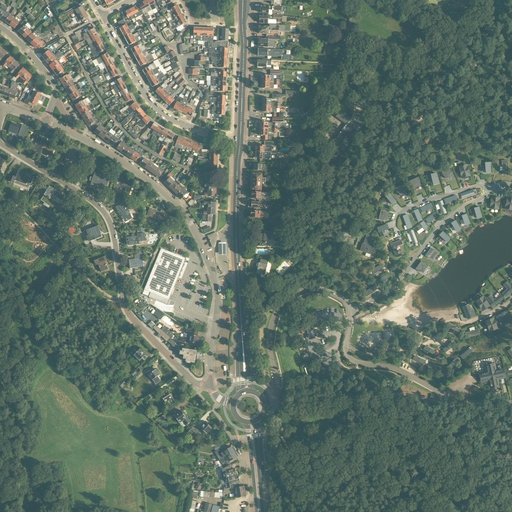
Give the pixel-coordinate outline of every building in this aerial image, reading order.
[(145,17),(147,16),(149,15),(147,13),(152,10),(147,0),(142,2),(143,3),(142,4),(142,5),(140,7),(144,14),(145,17)] [(147,0),(152,10),(153,11),(156,9),(155,7),(157,6),(153,0),(147,0)] [(164,0),(163,1),(162,2),(163,4),(161,5),(162,7),(160,8),(161,11),(166,8),(165,6),(174,1),(173,0),(164,0),(165,0),(164,0)] [(450,0),(450,1),(456,4),(458,2),(467,9),(470,4),(476,8),(478,4),(472,0),(450,0)] [(6,11),(6,12),(8,8),(2,4),(0,7),(0,18),(1,19),(6,11)] [(281,7),(281,5),(273,5),(273,7),(260,6),(260,8),(259,8),(259,11),(260,11),(260,13),(269,13),(269,10),(274,10),(274,11),(282,11),(282,7),(281,7)] [(165,18),(179,10),(177,6),(170,10),(171,12),(164,15),(165,18)] [(85,12),(82,7),(76,11),(74,8),(66,13),(67,16),(73,12),(76,17),(85,12)] [(135,18),(135,19),(144,14),(140,7),(136,9),(136,7),(134,8),(134,7),(130,9),(133,15),(135,18)] [(129,21),(135,18),(133,15),(130,9),(126,12),(125,13),(129,21)] [(171,20),(181,14),(179,10),(165,18),(166,19),(170,17),(171,20)] [(11,15),(6,12),(6,11),(1,19),(6,22),(11,15)] [(76,17),(75,18),(77,23),(88,17),(85,12),(76,17)] [(170,26),(184,19),(181,14),(171,20),(172,22),(169,24),(170,26)] [(16,18),(15,18),(11,15),(6,22),(10,26),(16,18)] [(260,17),(259,19),(259,21),(259,22),(259,23),(268,23),(268,19),(270,19),(282,19),(282,16),(268,15),(263,15),(263,17),(260,17)] [(16,18),(10,26),(15,29),(18,25),(21,20),(16,17),(15,18),(16,18)] [(184,19),(170,26),(171,28),(172,30),(176,28),(181,26),(186,23),(184,19)] [(23,36),(29,29),(32,27),(28,23),(26,26),(25,26),(25,27),(24,26),(19,32),(23,36)] [(69,32),(65,23),(61,25),(66,33),(69,32)] [(122,33),(134,26),(133,24),(128,27),(126,25),(120,28),(122,33)] [(271,28),(269,27),(259,27),(259,30),(258,30),(258,32),(259,33),(259,34),(269,34),(270,34),(270,31),(280,32),(290,32),(290,26),(275,26),(270,25),(270,26),(271,26),(271,28)] [(337,33),(339,26),(331,25),(329,32),(337,33)] [(60,38),(63,36),(58,26),(54,27),(55,30),(58,35),(60,38)] [(124,37),(131,33),(130,31),(135,29),(134,26),(122,33),(124,37)] [(198,44),(199,28),(194,28),(193,40),(190,40),(190,43),(194,44),(194,47),(198,47),(198,44)] [(27,40),(32,34),(31,33),(32,32),(29,29),(23,36),(27,40)] [(86,40),(97,34),(94,29),(83,35),(86,40)] [(222,41),(227,42),(228,42),(229,30),(222,29),(222,30),(218,29),(218,36),(222,36),(222,41)] [(174,40),(177,42),(183,34),(180,31),(174,40)] [(31,44),(37,38),(37,37),(39,35),(35,32),(32,35),(32,34),(27,40),(31,44)] [(127,42),(138,35),(140,34),(139,32),(132,35),(131,33),(124,37),(127,42)] [(89,45),(100,39),(97,34),(86,40),(89,45)] [(76,45),(77,45),(80,43),(76,35),(71,38),(76,45)] [(138,35),(127,42),(129,46),(139,40),(138,38),(139,37),(138,35)] [(258,45),(258,46),(258,47),(268,47),(273,47),(273,42),(278,42),(278,38),(273,38),(268,37),(268,39),(259,39),(258,43),(258,45)] [(37,38),(31,44),(35,48),(37,46),(39,49),(43,45),(40,43),(42,42),(37,38)] [(90,47),(91,50),(92,50),(103,45),(100,39),(89,45),(90,47)] [(103,45),(92,50),(92,51),(93,52),(95,51),(97,54),(105,50),(103,45)] [(133,54),(145,47),(144,45),(140,48),(138,46),(131,49),(133,54)] [(167,46),(163,49),(161,50),(164,55),(170,52),(167,46)] [(136,58),(147,52),(146,50),(146,49),(145,47),(133,54),(136,58)] [(335,48),(330,47),(327,47),(326,54),(334,56),(335,48)] [(283,50),(263,49),(258,49),(258,56),(282,57),(281,60),(289,60),(289,55),(282,55),(283,50)] [(46,61),(54,55),(50,50),(42,56),(46,61)] [(173,51),(169,53),(167,54),(170,60),(176,56),(173,51)] [(138,62),(152,55),(150,53),(148,54),(147,52),(136,58),(138,62)] [(107,53),(96,60),(99,65),(102,63),(110,59),(107,53)] [(50,66),(58,60),(56,57),(55,58),(54,55),(46,61),(50,66)] [(152,55),(138,62),(140,67),(147,63),(148,64),(155,60),(152,55)] [(9,68),(15,61),(10,57),(3,65),(5,67),(7,65),(9,67),(9,68)] [(105,69),(113,64),(110,59),(102,63),(105,69)] [(54,71),(61,65),(58,60),(50,66),(54,71)] [(15,61),(9,68),(12,70),(10,72),(12,74),(14,72),(14,71),(19,65),(15,61)] [(145,75),(158,67),(161,66),(158,61),(149,66),(149,67),(143,70),(145,75)] [(273,70),(274,65),(271,65),(271,62),(263,61),(258,61),(257,67),(266,68),(266,69),(271,70),(270,70),(273,70)] [(108,74),(116,69),(113,64),(105,69),(107,74),(108,74)] [(61,65),(54,71),(57,76),(60,74),(61,76),(65,73),(64,71),(65,70),(61,65)] [(147,79),(159,72),(158,70),(159,69),(158,67),(145,75),(147,79)] [(22,79),(28,73),(23,69),(16,77),(18,79),(20,77),(22,79)] [(108,74),(107,74),(104,75),(106,78),(106,77),(109,76),(111,79),(119,75),(116,69),(108,74)] [(261,82),(279,83),(279,82),(279,80),(274,80),(274,74),(280,74),(280,70),(273,70),(270,70),(270,76),(262,75),(261,82)] [(150,83),(164,75),(163,73),(162,74),(161,72),(159,72),(147,79),(150,83)] [(22,79),(20,81),(25,85),(32,77),(28,73),(22,79)] [(176,79),(175,79),(174,79),(175,80),(174,81),(175,82),(176,82),(177,83),(176,83),(183,77),(180,74),(176,79)] [(72,80),(73,80),(70,75),(68,76),(67,76),(60,80),(63,85),(72,80)] [(164,75),(150,83),(152,88),(157,85),(163,82),(162,79),(165,77),(164,75)] [(113,89),(124,84),(121,78),(115,81),(117,84),(112,86),(112,87),(113,89)] [(181,87),(184,84),(186,82),(182,79),(177,84),(181,87)] [(75,85),(72,80),(63,85),(67,91),(75,85)] [(10,98),(15,83),(12,82),(11,85),(11,86),(10,89),(7,88),(4,96),(10,98)] [(15,83),(10,98),(15,99),(16,98),(19,99),(21,91),(15,89),(17,84),(15,83)] [(159,95),(168,86),(165,83),(161,86),(155,92),(159,95)] [(121,92),(127,89),(124,84),(113,89),(116,94),(121,92)] [(70,96),(78,91),(78,90),(81,89),(79,86),(77,88),(75,85),(67,91),(70,96)] [(162,99),(172,90),(168,86),(159,95),(162,99)] [(177,91),(166,102),(169,106),(175,100),(174,100),(173,98),(175,96),(178,93),(180,92),(183,88),(181,87),(177,91)] [(121,99),(130,94),(127,89),(121,92),(123,95),(120,96),(121,99)] [(177,91),(175,89),(173,91),(172,90),(162,99),(166,102),(177,91)] [(31,96),(38,100),(41,95),(33,91),(31,90),(29,95),(31,96)] [(78,91),(70,96),(73,101),(82,96),(78,91)] [(118,101),(115,102),(117,105),(122,102),(125,100),(127,103),(132,100),(130,94),(121,99),(118,101)] [(36,105),(38,100),(31,96),(29,101),(25,100),(24,103),(33,107),(34,104),(36,105)] [(182,113),(187,103),(188,101),(186,100),(187,98),(185,96),(183,99),(184,99),(178,111),(182,113)] [(184,99),(183,99),(179,97),(172,106),(174,107),(174,109),(178,111),(184,99)] [(79,111),(87,106),(89,105),(86,100),(83,102),(83,101),(76,106),(79,111)] [(187,115),(194,101),(191,100),(190,102),(189,104),(187,103),(182,113),(187,115)] [(194,101),(187,115),(191,117),(194,119),(196,114),(193,113),(195,110),(194,110),(196,107),(194,105),(196,102),(194,101)] [(129,116),(139,107),(135,103),(126,111),(128,113),(127,114),(129,116)] [(82,116),(91,111),(87,106),(79,111),(82,116)] [(136,118),(143,112),(139,107),(129,116),(127,118),(129,121),(130,121),(131,120),(130,119),(133,115),(136,118)] [(94,116),(91,111),(82,116),(85,121),(94,116)] [(362,128),(365,124),(354,115),(351,119),(350,118),(341,111),(336,117),(346,125),(333,143),(344,151),(362,128)] [(140,123),(147,116),(143,112),(136,118),(140,122),(140,123)] [(91,130),(94,127),(98,124),(98,123),(101,120),(98,118),(100,117),(100,115),(100,114),(99,113),(94,116),(85,121),(89,127),(91,130)] [(140,123),(140,122),(138,124),(139,126),(140,125),(143,128),(151,121),(147,116),(140,123)] [(19,135),(19,136),(18,138),(23,140),(23,139),(27,128),(22,126),(22,127),(12,123),(9,132),(19,135)] [(154,134),(159,126),(154,123),(151,128),(154,130),(151,135),(153,136),(155,134),(154,134)] [(99,136),(105,129),(105,128),(100,125),(98,124),(94,127),(97,129),(95,133),(99,136)] [(104,140),(109,132),(111,130),(107,126),(105,128),(105,129),(99,136),(104,140)] [(160,138),(164,129),(159,126),(154,134),(155,134),(160,138)] [(165,141),(165,140),(170,132),(164,129),(160,138),(165,141)] [(277,132),(278,130),(259,129),(259,136),(263,136),(262,140),(268,140),(268,136),(268,132),(272,132),(277,132)] [(114,136),(110,133),(109,132),(104,140),(108,143),(114,136)] [(170,132),(165,140),(165,141),(162,145),(164,147),(168,141),(170,143),(172,143),(172,141),(175,135),(170,132)] [(116,143),(118,139),(114,136),(108,143),(113,147),(116,143)] [(181,148),(184,139),(178,137),(175,147),(180,149),(181,148)] [(183,149),(186,150),(188,147),(190,141),(184,139),(181,148),(183,149)] [(188,147),(186,150),(192,152),(195,143),(190,141),(188,147)] [(40,143),(36,142),(34,149),(37,151),(36,153),(44,156),(45,154),(52,156),(55,149),(44,145),(40,143)] [(122,152),(127,145),(122,142),(121,143),(117,149),(122,152)] [(198,153),(199,152),(199,150),(201,146),(195,143),(192,152),(191,154),(193,155),(194,155),(194,153),(198,154),(198,153)] [(126,156),(132,148),(127,145),(122,152),(126,156)] [(166,148),(164,147),(162,145),(162,146),(160,148),(158,153),(161,155),(166,148)] [(70,154),(68,158),(71,160),(75,154),(80,155),(77,164),(81,166),(85,152),(80,150),(78,150),(74,147),(68,148),(69,154),(70,154)] [(131,159),(136,151),(132,148),(126,156),(131,159)] [(136,151),(131,159),(136,162),(138,159),(140,160),(143,155),(141,154),(136,151)] [(271,153),(264,152),(256,152),(256,157),(260,157),(260,159),(260,162),(265,163),(265,162),(269,162),(269,160),(271,160),(271,153)] [(145,168),(150,161),(143,155),(140,160),(142,162),(140,165),(145,168)] [(149,171),(155,164),(150,161),(145,168),(149,171)] [(490,163),(480,164),(480,167),(486,167),(486,173),(491,173),(490,163)] [(154,175),(159,167),(155,164),(149,171),(154,175)] [(465,166),(458,168),(460,177),(468,176),(465,166)] [(159,167),(154,175),(159,178),(164,171),(159,167)] [(451,168),(442,172),(443,176),(444,176),(445,179),(452,176),(451,173),(452,173),(451,168)] [(13,176),(12,181),(11,182),(14,184),(15,181),(27,185),(27,183),(31,184),(34,177),(30,176),(29,177),(22,174),(22,173),(18,171),(16,177),(13,176)] [(212,173),(193,172),(193,175),(192,180),(197,180),(197,175),(205,176),(205,180),(205,182),(209,182),(209,180),(210,180),(212,177),(212,173)] [(76,178),(73,177),(67,173),(64,176),(70,180),(74,182),(76,178)] [(261,174),(253,173),(252,173),(252,175),(252,182),(260,182),(264,182),(265,178),(260,178),(261,174)] [(94,190),(99,192),(105,177),(95,174),(91,186),(95,188),(94,190)] [(169,187),(175,181),(171,177),(172,176),(170,174),(166,178),(168,180),(165,183),(169,187)] [(436,174),(426,176),(427,180),(432,178),(434,185),(438,184),(436,174)] [(116,181),(114,186),(113,189),(117,191),(119,187),(126,190),(124,193),(129,195),(133,183),(130,182),(130,184),(124,181),(121,180),(122,179),(117,177),(116,181)] [(418,177),(409,181),(411,186),(413,185),(414,189),(421,186),(419,182),(421,182),(418,177)] [(173,191),(180,184),(176,181),(175,181),(169,187),(173,191)] [(177,195),(183,189),(184,188),(180,184),(173,191),(177,195)] [(405,185),(395,189),(397,193),(399,193),(400,196),(407,193),(405,190),(406,189),(405,185)] [(41,200),(45,203),(43,205),(49,209),(50,206),(53,208),(54,206),(57,208),(58,206),(61,208),(63,204),(69,208),(71,204),(63,199),(62,201),(52,195),(55,190),(50,187),(48,190),(46,193),(41,200)] [(183,189),(177,195),(181,199),(188,193),(183,189)] [(473,190),(460,195),(462,199),(472,196),(474,195),(474,193),(473,193),(473,190)] [(149,208),(154,196),(146,192),(137,204),(148,211),(149,208)] [(261,193),(257,192),(252,192),(252,193),(251,193),(251,196),(252,196),(252,199),(249,199),(249,202),(262,202),(266,202),(266,200),(267,200),(267,196),(261,196),(261,193)] [(390,194),(382,200),(384,203),(388,200),(392,205),(396,202),(390,194)] [(455,196),(444,200),(445,204),(449,203),(449,202),(454,201),(457,200),(455,196)] [(492,198),(491,208),(498,209),(499,199),(492,198)] [(206,201),(201,200),(198,200),(198,202),(199,203),(204,204),(204,208),(204,209),(215,209),(216,203),(206,203),(206,201)] [(442,201),(438,202),(441,212),(441,213),(441,215),(442,215),(444,214),(446,213),(442,201)] [(129,210),(125,203),(116,207),(115,207),(118,212),(119,212),(125,223),(132,219),(133,217),(132,215),(130,215),(127,216),(125,212),(129,210)] [(426,211),(425,211),(430,209),(433,208),(431,204),(420,209),(422,213),(426,211)] [(475,212),(477,219),(482,217),(479,207),(469,210),(470,214),(475,212)] [(148,211),(148,213),(147,216),(158,220),(157,222),(162,223),(164,218),(165,216),(164,216),(166,212),(161,210),(161,212),(149,208),(148,211)] [(215,215),(215,209),(204,209),(204,212),(202,211),(201,222),(211,222),(211,215),(215,215)] [(418,209),(414,211),(415,215),(416,215),(417,219),(418,222),(422,221),(418,209)] [(386,212),(381,210),(379,220),(383,221),(384,220),(387,221),(389,214),(385,213),(386,212)] [(431,221),(435,218),(435,219),(438,217),(435,213),(425,220),(428,224),(431,221)] [(407,215),(403,217),(406,226),(407,226),(408,229),(412,228),(407,215)] [(470,224),(467,215),(457,218),(458,222),(463,220),(466,226),(470,224)] [(457,232),(461,230),(456,221),(447,226),(449,230),(453,227),(457,232)] [(423,222),(414,228),(417,232),(423,228),(425,230),(428,228),(423,222)] [(387,224),(377,228),(381,238),(384,236),(382,231),(388,229),(387,224)] [(98,226),(93,228),(86,230),(88,236),(86,236),(88,242),(102,237),(98,226)] [(413,230),(409,232),(412,242),(412,243),(413,244),(413,245),(415,244),(415,243),(417,243),(413,230)] [(271,232),(269,232),(264,231),(264,234),(257,234),(257,242),(257,241),(264,242),(264,246),(263,246),(263,247),(269,247),(269,250),(270,250),(271,247),(271,232)] [(436,239),(439,242),(442,238),(447,242),(450,239),(443,232),(436,239)] [(145,233),(142,234),(137,234),(138,237),(126,238),(127,246),(139,244),(139,242),(146,241),(145,233)] [(216,233),(208,236),(213,248),(215,248),(216,240),(216,238),(218,238),(216,233)] [(368,246),(371,238),(366,236),(364,244),(363,244),(360,251),(371,255),(373,248),(368,246)] [(395,255),(398,254),(396,247),(402,244),(401,241),(391,244),(395,255)] [(425,256),(429,259),(430,258),(433,260),(437,254),(434,252),(435,251),(431,248),(425,256)] [(155,300),(153,299),(152,298),(154,294),(169,300),(186,259),(161,249),(142,295),(155,300)] [(134,255),(135,259),(129,260),(131,268),(144,267),(142,254),(141,253),(140,253),(139,253),(136,253),(136,255),(134,255)] [(105,256),(101,258),(94,261),(96,265),(98,264),(101,272),(108,269),(107,266),(106,265),(104,262),(107,261),(105,256)] [(265,276),(267,266),(268,266),(269,263),(261,261),(261,264),(259,263),(259,264),(256,274),(257,274),(265,276)] [(421,261),(416,269),(420,272),(420,271),(423,273),(427,267),(425,265),(425,264),(421,261)] [(373,274),(383,268),(381,264),(371,271),(373,274)] [(377,280),(380,284),(390,278),(388,274),(377,280)] [(507,282),(504,285),(507,289),(502,294),(505,298),(511,291),(511,288),(510,287),(511,286),(507,282)] [(364,292),(367,296),(377,290),(375,286),(364,292)] [(491,296),(487,299),(490,303),(491,302),(494,306),(502,300),(500,296),(494,300),(491,296)] [(477,302),(482,310),(488,306),(483,298),(477,302)] [(466,307),(463,308),(468,319),(473,317),(473,316),(475,315),(474,312),(472,313),(469,306),(468,306),(466,306),(466,307)] [(157,310),(154,315),(160,321),(165,315),(157,310)] [(500,320),(499,321),(502,327),(511,322),(511,319),(510,316),(503,320),(502,319),(500,320)] [(493,319),(486,322),(490,331),(497,329),(493,319)] [(167,342),(167,341),(170,338),(173,334),(164,326),(161,330),(156,326),(153,328),(159,334),(157,336),(159,338),(161,336),(167,342)] [(198,331),(185,329),(184,333),(186,334),(185,338),(180,337),(179,342),(181,342),(184,346),(189,343),(191,344),(195,345),(195,344),(198,344),(199,337),(197,336),(198,331)] [(170,338),(167,341),(174,348),(173,349),(183,359),(186,360),(186,362),(195,363),(197,351),(183,349),(170,338)] [(442,350),(445,353),(455,345),(452,342),(442,350)] [(425,346),(423,350),(434,355),(436,352),(425,346)] [(140,350),(137,352),(134,349),(131,352),(139,361),(142,359),(144,361),(148,356),(146,354),(145,355),(140,350)] [(460,356),(463,360),(472,352),(469,349),(460,356)] [(414,356),(413,360),(424,365),(426,361),(414,356)] [(444,369),(447,373),(457,365),(454,362),(444,369)] [(504,377),(502,370),(495,372),(494,365),(492,365),(491,363),(488,364),(489,366),(487,366),(488,373),(481,375),(482,382),(490,380),(491,387),(493,387),(493,389),(496,388),(496,386),(498,386),(497,379),(504,377)] [(151,370),(148,372),(156,385),(161,381),(158,377),(160,375),(156,370),(153,372),(151,370)] [(126,384),(122,380),(118,384),(122,388),(126,384)] [(170,395),(168,391),(161,396),(166,403),(168,401),(171,406),(176,403),(173,398),(171,394),(170,395)] [(186,426),(190,423),(185,414),(184,415),(181,411),(174,416),(180,424),(183,422),(185,424),(184,424),(186,426)] [(217,433),(212,428),(206,423),(200,428),(207,434),(208,432),(213,436),(217,433)] [(196,433),(201,429),(196,424),(187,433),(189,436),(194,431),(196,433)] [(219,460),(234,452),(231,447),(223,452),(217,456),(219,460)] [(234,452),(219,460),(222,465),(224,468),(231,465),(229,462),(237,457),(234,452)] [(237,472),(236,472),(235,469),(234,470),(231,465),(224,468),(221,470),(223,472),(221,473),(222,480),(224,479),(227,479),(239,476),(238,476),(237,472)] [(239,476),(227,479),(228,479),(229,484),(226,484),(226,489),(238,487),(237,484),(240,483),(239,479),(240,479),(240,476),(239,476)] [(244,486),(238,487),(226,489),(224,489),(223,494),(223,495),(227,495),(227,491),(234,490),(235,489),(236,493),(245,492),(245,490),(245,489),(245,488),(244,487),(244,486)] [(205,505),(203,511),(218,511),(219,507),(206,503),(205,505)]
